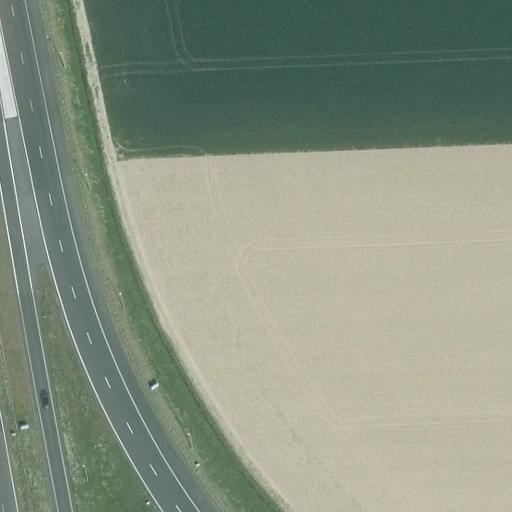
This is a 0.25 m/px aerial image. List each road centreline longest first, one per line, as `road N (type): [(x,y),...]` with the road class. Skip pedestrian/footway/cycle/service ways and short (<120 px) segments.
road 1 (motorway): [(178,511),(108,388),(73,297),(9,0)]
road 2 (motorway): [(62,511),(0,154)]
